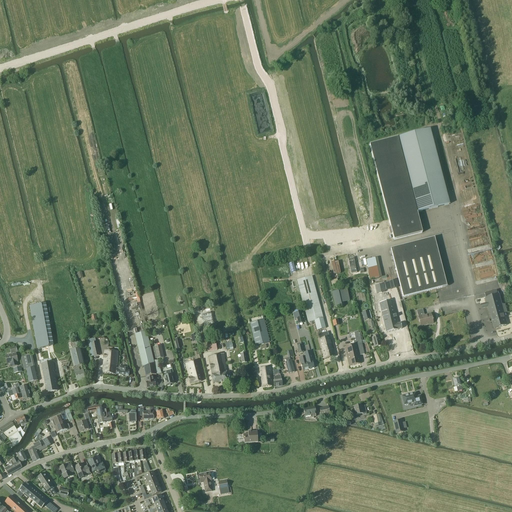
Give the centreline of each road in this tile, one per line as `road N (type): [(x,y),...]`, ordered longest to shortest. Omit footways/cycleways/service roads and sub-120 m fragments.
road 1 (unclassified): [(11,418),(90,387),(252,395),(511,336)]
road 2 (unclassified): [(511,356),(277,411),(178,417)]
road 3 (unclassified): [(0,484),(64,453),(149,432)]
road 4 (unknown): [(485,343),(449,208)]
